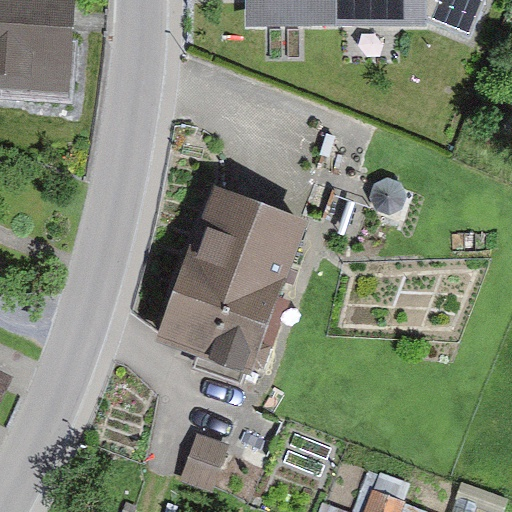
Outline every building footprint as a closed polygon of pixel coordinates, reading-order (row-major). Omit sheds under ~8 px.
[(77,0),(0,0),(0,97),(71,102),(77,0)] [(418,21),(418,17),(469,38),(484,0),(252,0),(253,24),(418,21)] [(315,232),(221,194),(159,345),(253,383),(315,232)] [(0,417),(14,390),(0,383),(0,417)] [(210,411),(191,459),(223,471),(241,423),(210,411)]
